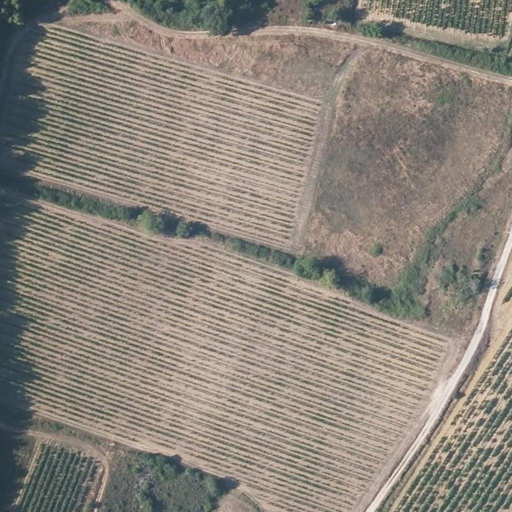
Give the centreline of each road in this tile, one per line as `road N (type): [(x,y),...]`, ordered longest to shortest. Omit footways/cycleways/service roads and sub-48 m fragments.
road 1 (track): [(369,511),(475,340),(511,230)]
road 2 (track): [(94,511),(107,465),(102,456),(0,423)]
